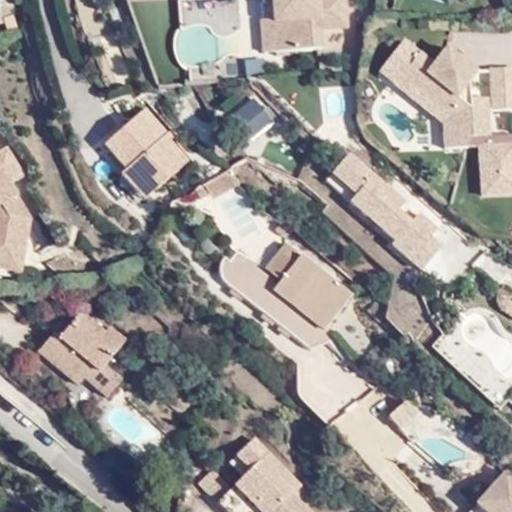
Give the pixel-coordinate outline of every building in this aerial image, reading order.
[(217,26),(215,0),(175,0),(178,28),(217,26)] [(247,0),(251,53),(316,50),(316,29),(342,27),(339,0),(247,0)] [(0,33),(12,28),(9,15),(0,15),(0,33)] [(398,48),(411,62),(422,48),(409,37),(398,48)] [(422,48),(411,62),(402,74),(424,91),(419,96),(445,120),(448,142),(467,142),(466,135),(491,134),(493,109),(511,108),(511,68),(491,69),(493,95),(475,96),(466,85),(475,70),(447,46),(435,60),(422,48)] [(260,56),(242,59),(245,75),(263,72),(260,56)] [(246,96),(221,119),(242,143),(268,124),(246,96)] [(132,110),(93,143),(115,168),(109,174),(133,203),(183,160),(159,134),(155,138),(132,110)] [(350,199),(344,207),(419,271),(446,239),(346,154),(325,178),(350,199)] [(0,263),(17,267),(25,213),(0,168),(0,263)] [(227,172),(189,194),(194,202),(203,198),(206,203),(235,186),(227,172)] [(278,284),(295,259),(279,245),(260,270),(278,284)] [(347,298),(295,259),(278,284),(260,270),(234,249),(220,263),(223,290),(311,355),(330,332),(324,326),(347,298)] [(112,337),(88,317),(65,344),(59,340),(41,363),(80,395),(91,382),(113,400),(129,381),(113,368),(134,344),(117,330),(112,337)] [(401,430),(416,411),(401,400),(386,419),(401,430)] [(293,496),(302,487),(254,439),(230,464),(244,478),(218,504),(226,511),(305,511),(307,510),(293,496)] [(214,471),(198,481),(209,497),(225,487),(214,471)] [(511,511),(511,493),(486,472),(451,511),(511,511)]
